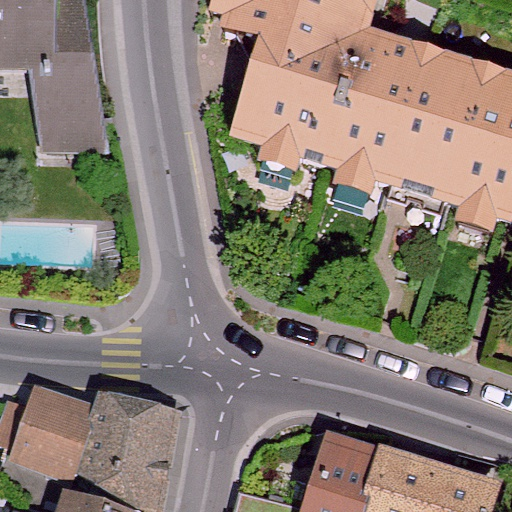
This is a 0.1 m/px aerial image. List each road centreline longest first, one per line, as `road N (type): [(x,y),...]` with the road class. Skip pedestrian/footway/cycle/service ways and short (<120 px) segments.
road 1 (residential): [(146,0),(197,369)]
road 2 (tertiary): [(234,373),(317,382),(511,439)]
road 3 (tertiary): [(197,369),(0,356)]
road 4 (residential): [(203,511),(234,373)]
